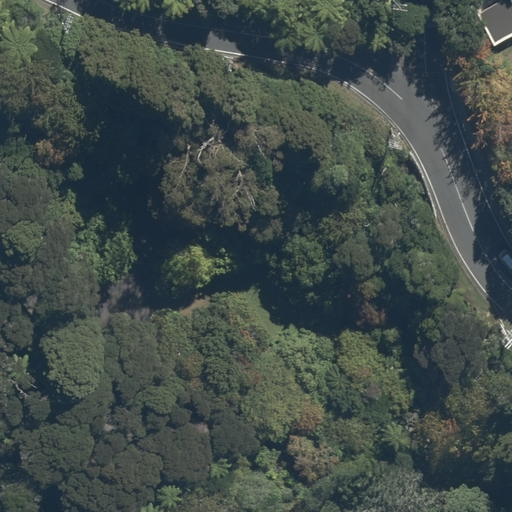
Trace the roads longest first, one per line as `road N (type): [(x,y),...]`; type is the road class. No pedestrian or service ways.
road 1 (residential): [(96,0),(336,56),(365,70),(420,121)]
road 2 (residential): [(420,121),(440,148),(478,243),(511,290)]
road 3 (residential): [(420,121),(420,0)]
